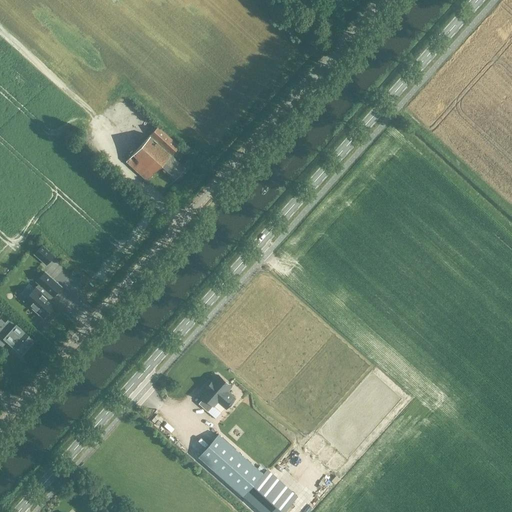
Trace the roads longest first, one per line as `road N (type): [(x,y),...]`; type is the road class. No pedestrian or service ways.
road 1 (secondary): [(22,511),(480,0)]
road 2 (tertiary): [(0,429),(383,0)]
